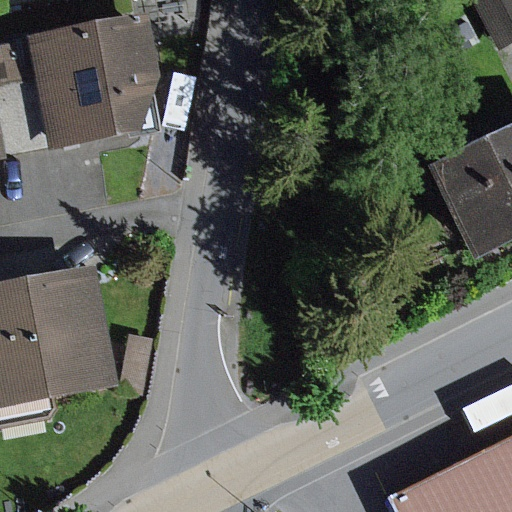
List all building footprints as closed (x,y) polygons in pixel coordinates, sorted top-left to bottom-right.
[(511,0),(486,0),(509,45),(511,43),(511,0)] [(145,25),(26,44),(44,153),(162,135),(145,25)] [(511,124),(433,163),(481,260),(511,244),(511,124)] [(85,274),(0,289),(0,412),(107,392),(85,274)] [(511,511),(511,442),(385,504),(389,511),(511,511)]
